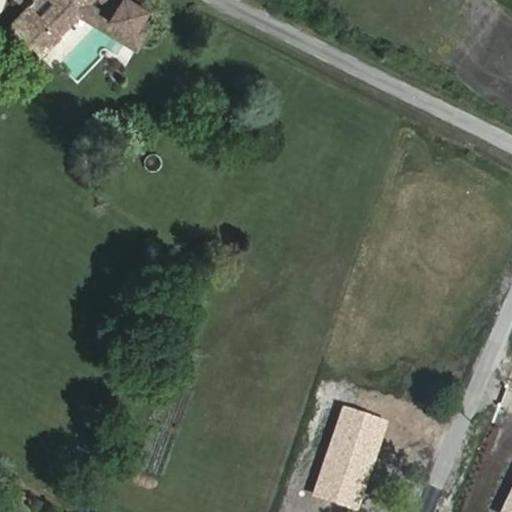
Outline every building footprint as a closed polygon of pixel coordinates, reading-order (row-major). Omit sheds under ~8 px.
[(108,0),(113,3),(114,0),(17,0),(27,10),(37,21),(20,37),(38,55),(85,1),(85,0),(108,0)] [(123,0),(114,0),(113,3),(108,0),(85,0),(85,1),(113,18),(123,0)] [(127,0),(123,0),(113,18),(111,20),(134,34),(148,11),(127,0)] [(10,26),(20,37),(37,21),(27,10),(10,26)] [(349,404),(320,489),(361,504),(390,418),(349,404)] [(511,511),(511,487),(500,511),(501,511),(511,511)]
